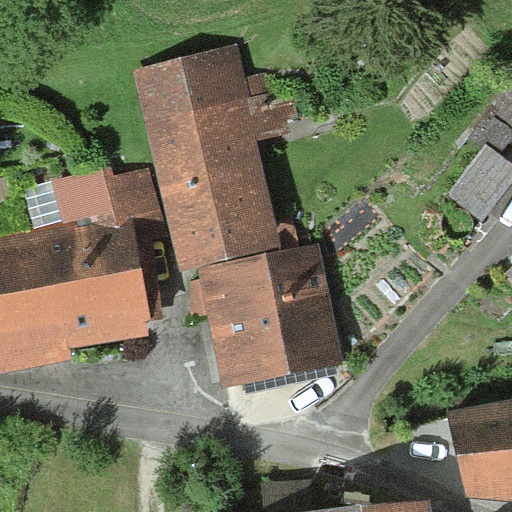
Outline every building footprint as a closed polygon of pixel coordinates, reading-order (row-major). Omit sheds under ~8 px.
[(238,48),(133,71),(154,168),(170,237),(180,282),(184,281),(301,254),(294,220),(274,224),(247,102),(251,102),(238,48)] [(511,86),(484,116),(487,118),(493,124),(497,119),(511,133),(511,142),(511,143),(511,144),(511,86)] [(493,124),(487,118),(470,139),(485,153),(488,149),(500,159),(511,143),(511,142),(511,133),(497,119),(493,124)] [(511,168),(500,159),(488,149),(485,153),(449,195),(484,225),(511,191),(511,168)] [(112,168),(103,172),(119,230),(134,229),(136,242),(154,240),(170,237),(154,168),(117,178),(112,168)] [(134,229),(119,230),(103,172),(52,184),(69,236),(0,244),(0,378),(72,368),(71,355),(149,344),(147,329),(164,325),(154,240),(136,242),(134,229)] [(319,250),(301,254),(184,281),(193,321),(207,318),(225,395),(245,391),(247,398),(338,378),(336,372),(346,369),(319,250)] [(511,408),(451,419),(468,504),(511,506),(511,408)]
